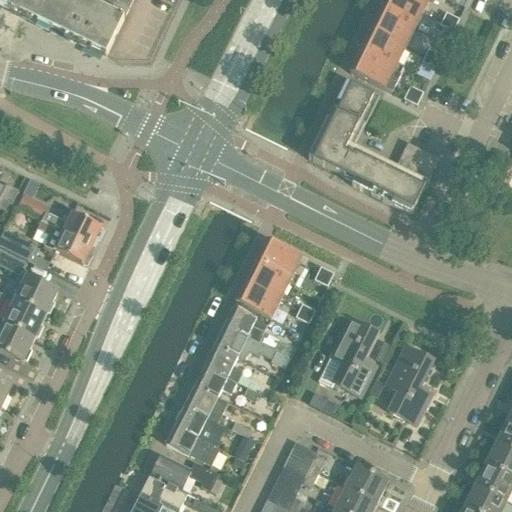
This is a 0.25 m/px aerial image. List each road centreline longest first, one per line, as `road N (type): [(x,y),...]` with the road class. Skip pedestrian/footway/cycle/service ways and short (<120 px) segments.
road 1 (residential): [(124,511),(282,196)]
road 2 (residential): [(246,511),(291,415),(432,485)]
road 3 (residential): [(511,66),(414,261)]
road 4 (tertiary): [(197,154),(86,100),(0,76)]
road 5 (residential): [(30,438),(97,293),(125,307)]
road 6 (residential): [(432,485),(511,319)]
road 7 (tertiary): [(197,154),(278,0)]
road 8 (tertiary): [(125,307),(197,154)]
road 9 (tertiary): [(59,453),(125,307)]
road 10 (tertiary): [(414,261),(282,196)]
